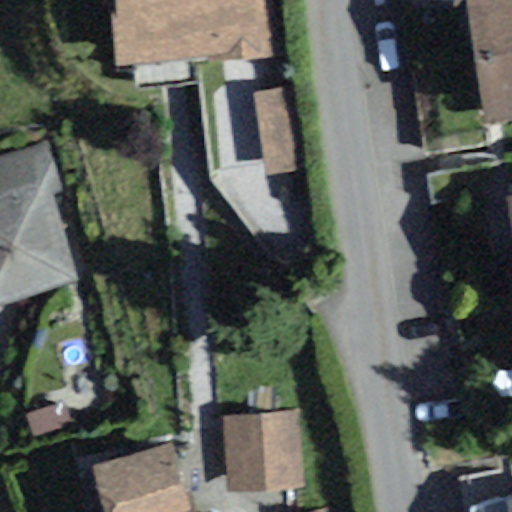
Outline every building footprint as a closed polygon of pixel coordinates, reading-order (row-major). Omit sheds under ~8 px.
[(122,0),(126,47),(276,36),(273,0),(122,0)] [(511,0),(464,0),(482,108),(511,103),(511,0)] [(304,158),(300,78),(263,80),(267,160),(304,158)] [(62,192),(48,145),(0,159),(0,299),(75,278),(51,195),(62,192)] [(511,193),(494,195),(509,315),(511,314),(511,193)] [(295,487),(292,414),(224,416),(226,489),(295,487)] [(511,511),(511,493),(495,496),(496,511),(511,511)] [(185,511),(183,496),(98,511),(185,511)]
